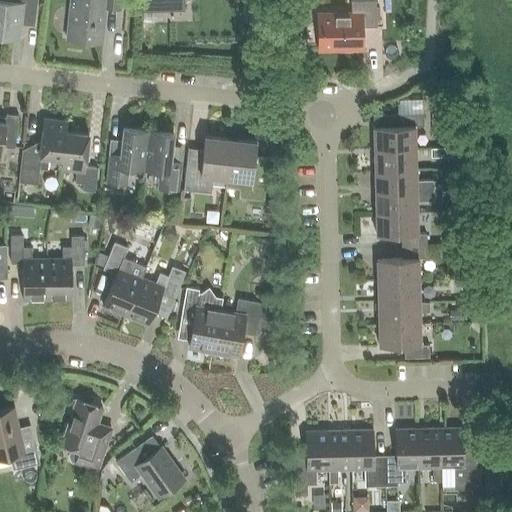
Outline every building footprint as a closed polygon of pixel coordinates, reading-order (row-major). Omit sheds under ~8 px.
[(0,0),(0,37),(18,40),(20,25),(33,26),(36,0),(0,0)] [(118,9),(119,0),(71,0),(68,36),(65,35),(65,37),(102,41),(103,39),(100,39),(103,7),(118,9)] [(139,0),(140,11),(181,10),(180,0),(139,0)] [(361,27),(376,26),(375,1),(350,1),(350,14),(317,15),(318,49),(362,48),(361,27)] [(448,113),(431,113),(432,134),(449,133),(448,113)] [(0,121),(0,159),(1,159),(2,147),(14,148),(18,116),(5,114),(4,122),(0,121)] [(373,150),(414,149),(414,126),(423,126),(422,114),(397,114),(397,126),(372,127),(373,150)] [(61,159),(65,131),(66,121),(42,119),(39,152),(21,150),(18,182),(36,184),(38,169),(46,169),(47,158),(61,159)] [(143,170),(147,130),(123,128),(120,155),(108,154),(105,183),(125,185),(127,168),(143,170)] [(147,130),(143,170),(159,172),(157,189),(178,191),(181,162),(169,161),(172,133),(147,130)] [(65,131),(61,159),(60,170),(75,171),(74,183),(82,184),(81,190),(94,192),(97,168),(84,167),(88,134),(65,131)] [(212,176),(225,178),(229,139),(204,137),(201,162),(186,160),(182,190),(210,193),(212,176)] [(229,139),(225,178),(224,187),(238,189),(237,198),(263,201),(266,169),(252,167),(255,142),(229,139)] [(451,148),(429,148),(430,157),(451,157),(451,148)] [(374,170),(415,169),(414,149),(373,150),(374,170)] [(374,192),(431,191),(430,179),(415,180),(415,169),(374,170),(374,192)] [(375,214),(416,213),(416,200),(431,200),(431,191),(374,192),(375,214)] [(20,216),(21,205),(9,203),(8,214),(20,216)] [(401,247),(426,246),(425,234),(417,234),(416,213),(375,214),(375,235),(400,235),(401,247)] [(46,299),(46,259),(31,259),(31,247),(22,247),(21,235),(10,235),(10,263),(21,263),(22,300),(46,299)] [(46,259),(46,299),(71,299),(71,265),(83,265),(83,236),(70,236),(70,247),(61,247),(61,259),(46,259)] [(125,315),(140,277),(126,272),(131,261),(122,257),(126,247),(113,242),(102,269),(115,274),(102,306),(125,315)] [(376,281),(418,280),(417,258),(426,258),(426,246),(401,247),(401,259),(376,259),(376,281)] [(140,277),(125,315),(147,325),(160,293),(173,299),(185,272),(171,266),(167,276),(159,272),(154,283),(140,277)] [(376,281),(377,303),(418,302),(418,280),(376,281)] [(215,296),(208,286),(200,292),(198,292),(199,289),(185,287),(180,317),(192,319),(188,346),(212,351),(218,310),(221,297),(215,296)] [(218,310),(212,351),(237,355),(242,327),(271,332),(276,306),(237,299),(235,313),(218,310)] [(377,303),(377,324),(419,323),(419,312),(429,312),(428,301),(418,302),(377,303)] [(419,345),(419,323),(377,324),(378,346),(403,346),(403,358),(428,357),(428,345),(419,345)] [(96,469),(107,437),(111,426),(97,422),(102,408),(65,396),(64,397),(74,400),(60,443),(68,446),(65,455),(69,460),(96,469)] [(22,450),(18,432),(13,408),(0,410),(0,457),(9,455),(12,469),(38,463),(34,448),(22,450)] [(441,481),(440,467),(440,428),(417,429),(418,467),(432,467),(432,481),(441,481)] [(440,428),(440,467),(453,467),(454,489),(476,489),(475,461),(463,461),(462,428),(440,428)] [(404,468),(418,467),(417,429),(394,429),(395,462),(384,462),(385,486),(396,486),(396,482),(404,482),(404,468)] [(336,469),(350,469),(349,430),(327,431),(328,469),(328,483),(337,483),(336,469)] [(385,486),(384,462),(373,462),(372,430),(349,430),(350,469),(364,469),(364,487),(385,486)] [(315,470),(328,469),(327,431),(304,431),(305,463),(293,464),(293,495),(306,495),(306,485),(315,484),(315,470)] [(158,497),(183,479),(159,447),(143,459),(135,447),(115,461),(130,482),(141,474),(158,497)] [(95,472),(83,468),(79,481),(92,484),(95,472)] [(338,511),(338,502),(328,503),(328,511),(338,511)]
